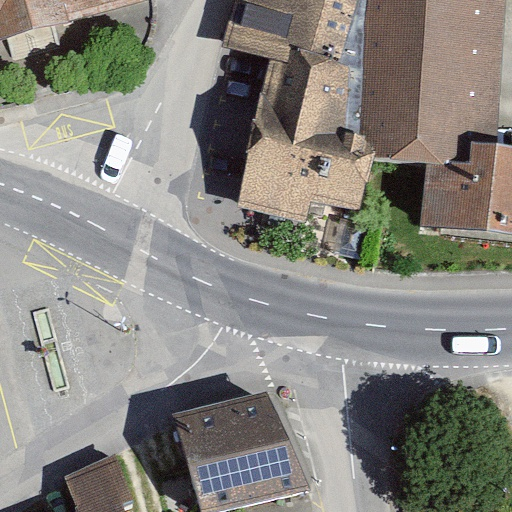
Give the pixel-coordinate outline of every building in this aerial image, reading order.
[(0,0),(0,35),(133,0),(0,0)] [(362,210),(373,159),(362,158),(363,133),(347,131),(358,67),(344,64),(358,0),(236,0),(224,46),(271,61),(240,207),(307,224),(312,201),(362,210)] [(370,0),(363,133),(362,158),(373,159),(425,161),(471,163),(471,144),(500,144),(506,0),(370,0)] [(511,146),(500,144),(471,144),(471,163),(425,161),(422,225),(511,239),(511,146)] [(273,393),(178,415),(201,506),(304,482),(273,393)] [(133,502),(116,458),(71,475),(84,511),(122,511),(120,507),(133,502)]
